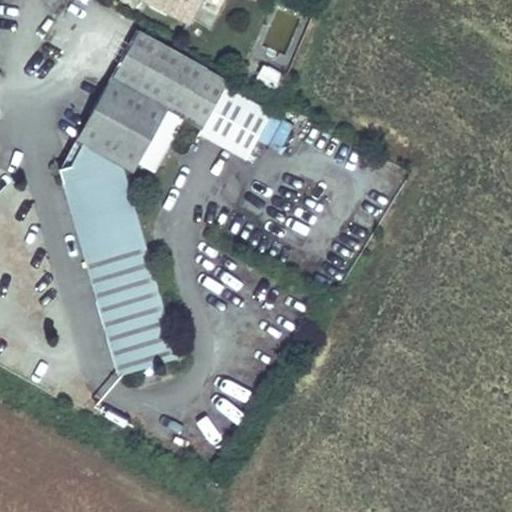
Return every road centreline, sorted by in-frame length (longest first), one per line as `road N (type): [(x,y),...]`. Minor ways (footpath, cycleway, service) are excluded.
road 1 (unknown): [(86,340),(112,372),(131,380),(191,377),(209,359),(215,336),(197,211),(227,171),(314,157),(349,168),(363,189),(327,244)]
road 2 (unknown): [(13,100),(57,250)]
